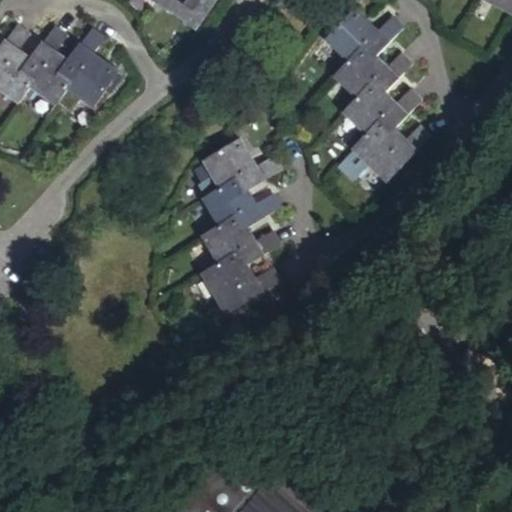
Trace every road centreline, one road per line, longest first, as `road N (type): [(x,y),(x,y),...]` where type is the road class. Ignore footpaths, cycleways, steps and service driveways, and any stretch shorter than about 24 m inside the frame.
road 1 (unclassified): [(76,511),(122,460),(179,424),(424,321)]
road 2 (residential): [(470,135),(365,236),(329,252),(294,228),(288,151)]
road 3 (residential): [(154,90),(0,239)]
road 4 (unclassified): [(511,155),(445,224),(431,259),(424,321)]
road 5 (residential): [(154,90),(102,10),(24,0)]
road 6 (residential): [(470,135),(414,9)]
road 7 (unclassified): [(511,384),(464,511)]
road 8 (residential): [(235,0),(154,90)]
